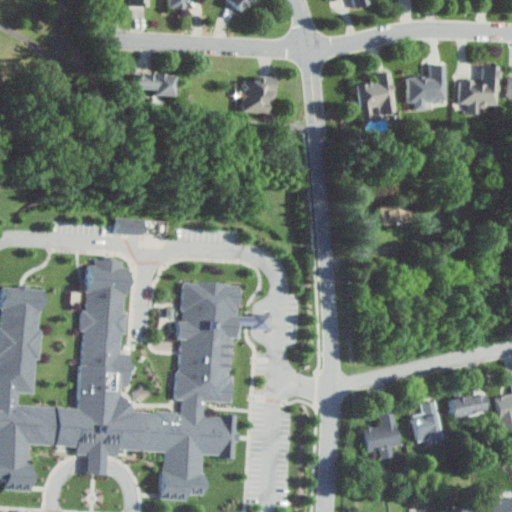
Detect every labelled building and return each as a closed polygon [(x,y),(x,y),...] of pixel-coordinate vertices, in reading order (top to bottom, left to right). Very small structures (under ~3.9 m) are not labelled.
[(165,0),(165,8),(182,9),(182,0),(165,0)] [(224,0),(236,12),(248,0),(224,0)] [(349,0),(351,8),(365,5),(363,0),(349,0)] [(441,64),(425,65),(426,77),(405,78),(407,110),(423,109),(423,102),(443,101),(441,64)] [(493,105),(494,67),(478,66),(478,83),(456,82),(456,104),(493,105)] [(369,81),(352,84),(358,118),(393,112),(386,72),(368,75),(369,81)] [(172,94),(172,74),(128,74),(128,94),(172,94)] [(270,78),(240,78),(240,112),(270,112),(270,78)] [(384,227),(405,218),(397,198),(375,207),(384,227)] [(112,233),(139,234),(140,227),(112,226),(112,233)] [(0,285),(0,487),(24,489),(27,444),(73,447),(72,454),(84,455),(83,473),(101,474),(103,449),(161,453),(158,496),(199,499),(201,456),(231,458),(233,417),(205,415),(205,401),(227,402),(235,285),(183,281),(174,414),(121,410),(131,262),(86,259),(76,409),(17,405),(17,393),(33,394),(40,288),(0,285)] [(511,383),(509,384),(511,396),(494,399),(498,420),(511,417),(511,383)] [(445,401),(449,419),(488,411),(485,393),(445,401)] [(420,414),(410,416),(414,441),(439,438),(434,402),(418,404),(420,414)] [(398,445),(392,413),(378,416),(380,426),(360,429),(365,451),(379,449),(381,459),(392,456),(390,447),(398,445)] [(511,511),(511,497),(479,506),(480,511),(511,511)]
